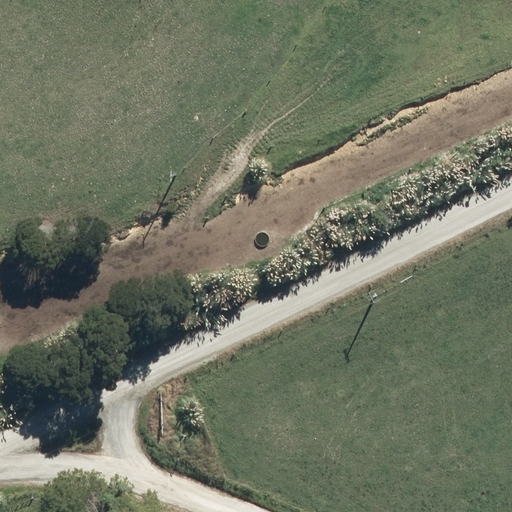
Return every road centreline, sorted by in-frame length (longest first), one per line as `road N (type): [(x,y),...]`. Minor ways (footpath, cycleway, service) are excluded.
road 1 (unclassified): [(139,374),(511,192)]
road 2 (unclassified): [(0,442),(139,374)]
road 3 (residential): [(153,482),(0,465)]
road 4 (residential): [(153,482),(134,464),(123,432),(139,374)]
